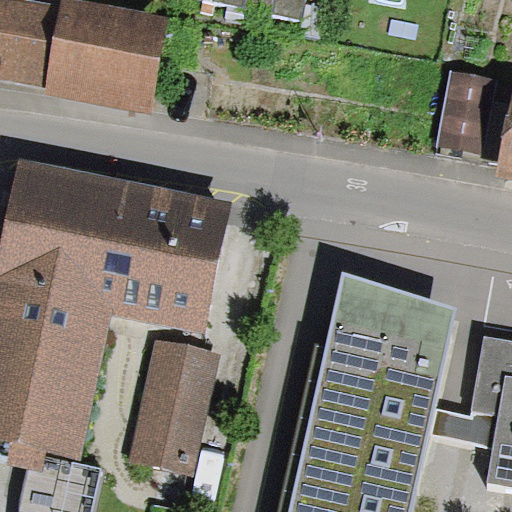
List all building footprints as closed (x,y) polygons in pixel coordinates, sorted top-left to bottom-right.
[(0,0),(0,78),(38,84),(49,3),(23,0),(0,0)] [(297,0),(208,0),(208,2),(294,18),(297,0)] [(151,17),(49,3),(38,84),(37,91),(139,105),(151,17)] [(424,112),(432,71),(380,61),(372,103),(424,112)] [(487,82),(445,75),(433,150),(475,157),(487,82)] [(511,179),(511,95),(507,94),(492,176),(511,179)] [(9,163),(0,210),(0,443),(64,455),(92,308),(194,326),(216,202),(9,163)] [(416,511),(463,328),(403,313),(350,300),(297,511),(416,511)] [(511,342),(480,337),(467,414),(491,418),(480,481),(511,486),(511,342)] [(150,346),(129,461),(190,472),(211,357),(150,346)] [(101,511),(105,473),(30,467),(26,511),(101,511)]
